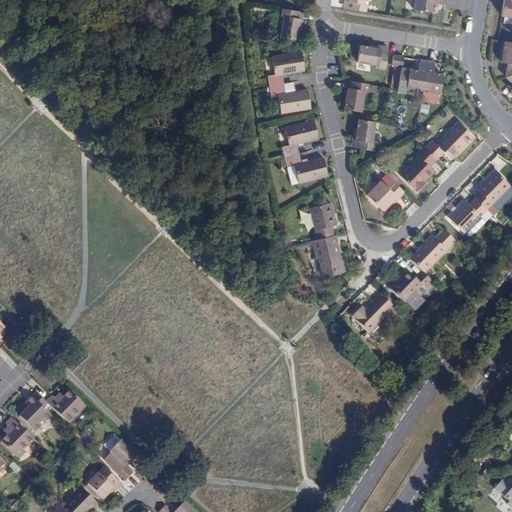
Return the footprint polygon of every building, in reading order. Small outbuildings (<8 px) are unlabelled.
[(364,0),(347,0),(346,9),(365,12),(366,4),(364,4),(364,0)] [(434,3),(445,5),(445,2),(445,0),(414,0),(414,9),(432,12),(434,3)] [(511,0),(503,0),(501,16),(511,17),(511,0)] [(301,11),(282,8),(281,16),(283,16),(280,37),(296,40),(299,21),(301,11)] [(511,42),(505,41),(503,51),(503,52),(502,61),(501,62),(508,63),(506,77),(511,74),(511,42)] [(385,69),(387,54),(388,50),(373,48),(359,45),(359,49),(357,62),(377,65),(377,67),(385,69)] [(267,76),(269,86),(283,84),(282,74),(304,70),(303,61),(301,52),(296,53),(271,57),(274,74),(267,76)] [(406,88),(423,91),(427,61),(421,60),(420,60),(418,71),(409,69),(406,88)] [(439,93),(441,80),(442,75),(433,73),(435,62),(430,62),(427,61),(423,91),(439,93)] [(344,109),(359,112),(360,112),(364,91),(366,91),(367,84),(349,81),(346,99),(344,109)] [(283,84),(269,86),(270,96),(278,95),(280,113),(311,108),(309,100),(307,90),(285,93),(283,84)] [(354,147),(360,149),(372,150),(373,143),(371,142),(374,122),(358,119),(356,129),(354,147)] [(281,147),(284,157),(298,153),(296,144),(318,138),(315,128),(313,120),(284,127),(288,145),(281,147)] [(425,149),(435,160),(443,152),(450,159),(472,136),(457,121),(435,144),(433,141),(425,149)] [(284,130),(278,131),(280,146),(287,145),(284,130)] [(429,166),(435,160),(425,149),(423,147),(416,155),(418,157),(400,176),(415,190),(415,189),(417,191),(425,183),(421,180),(432,169),(429,166)] [(291,184),(327,175),(325,167),(322,157),(301,163),(298,153),(284,157),(287,167),(291,184)] [(486,209),(488,211),(494,205),(492,204),(510,186),(495,171),(477,190),(480,193),(475,198),(486,209)] [(404,192),(392,180),(386,187),(380,181),(366,195),(382,210),(396,197),(398,198),(404,192)] [(486,209),(475,198),(468,205),(464,201),(449,216),(464,231),(486,209)] [(317,239),(333,235),(331,226),(336,225),(330,202),(309,208),(317,239)] [(455,242),(443,230),(434,240),(431,237),(409,260),(416,267),(423,274),(455,242)] [(317,239),(305,242),(306,246),(311,245),(314,259),(317,258),(322,277),(344,272),(341,260),(338,261),(335,246),(333,235),(317,239)] [(427,277),(423,274),(416,267),(409,274),(402,267),(385,285),(399,299),(417,281),(420,285),(427,277)] [(393,307),(380,295),(363,313),(359,309),(351,317),(368,333),(393,307)] [(48,404),(68,424),(85,406),(70,391),(63,398),(60,400),(57,397),(55,399),(52,396),(46,402),(48,404)] [(46,402),(36,392),(31,397),(43,409),(48,404),(46,402)] [(51,416),(43,409),(31,397),(23,406),(26,409),(23,412),(19,416),(35,432),(51,416)] [(22,450),(33,439),(11,418),(5,424),(8,426),(6,429),(9,432),(6,435),(0,441),(16,457),(22,450)] [(115,434),(103,446),(109,451),(120,440),(115,434)] [(125,480),(132,473),(125,466),(136,454),(120,440),(109,451),(110,453),(104,459),(125,480)] [(25,453),(22,450),(16,457),(18,459),(25,453)] [(116,490),(121,484),(108,471),(102,477),(97,472),(86,483),(101,498),(112,486),(116,490)] [(511,486),(503,497),(508,501),(506,504),(511,509),(511,486)] [(88,511),(97,503),(80,487),(73,494),(75,495),(61,510),(62,511),(88,511)] [(20,511),(25,508),(18,501),(12,507),(17,511),(20,511)] [(173,511),(171,511),(165,505),(161,510),(158,511),(194,511),(184,502),(173,511)]
